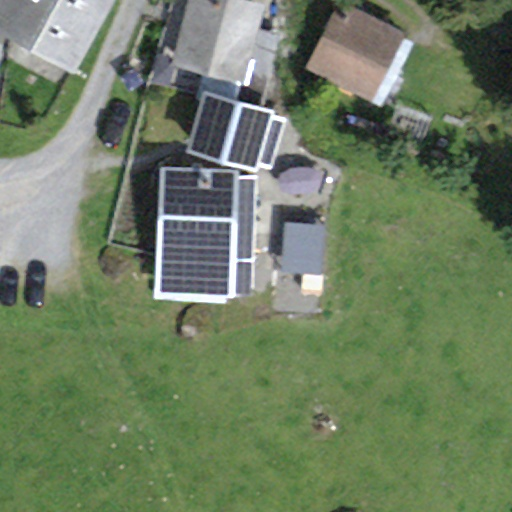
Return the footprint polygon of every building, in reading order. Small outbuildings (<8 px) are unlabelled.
[(108,0),(0,0),(0,25),(73,67),(108,0)] [(258,7),(228,0),(193,0),(177,59),(210,67),(202,93),(207,96),(255,108),(275,36),(252,30),(258,7)] [(396,41),(344,11),(315,62),(367,92),(396,41)] [(255,108),(207,96),(195,144),(250,158),(262,110),(255,108)] [(255,177),(165,172),(159,287),(249,292),(255,177)]
